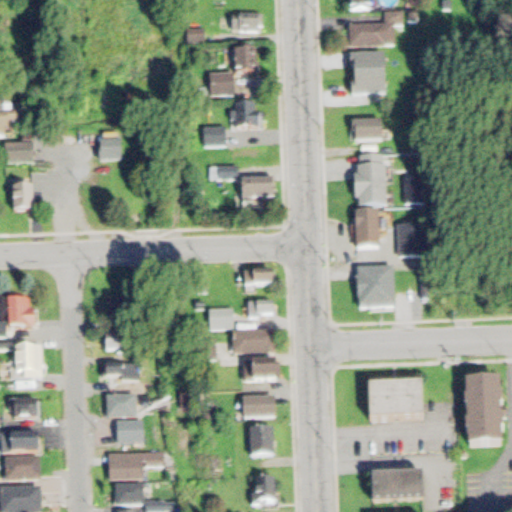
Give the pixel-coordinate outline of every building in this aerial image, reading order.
[(353,0),(354,13),(374,13),(374,0),(353,0)] [(400,47),(399,26),(409,25),(409,14),(390,15),(391,28),(354,29),(355,49),(400,47)] [(264,20),(237,20),(237,35),(264,35),(264,20)] [(239,56),(239,78),(259,78),(259,56),(239,56)] [(357,58),(357,96),(388,97),(388,58),(357,58)] [(236,99),(236,78),(215,78),(215,99),(236,99)] [(260,129),(256,108),(237,112),(241,133),(260,129)] [(0,139),(8,140),(9,124),(32,124),(33,116),(0,114),(0,139)] [(360,124),(360,141),(386,141),(386,124),(360,124)] [(210,130),(210,148),(229,148),(229,130),(210,130)] [(127,161),(127,141),(107,141),(107,160),(127,161)] [(39,147),(11,147),(11,166),(39,166),(39,147)] [(363,157),(363,207),(390,207),(390,157),(363,157)] [(242,170),(223,170),(223,182),(242,182),(242,170)] [(278,183),(247,183),(247,200),(278,200),(278,183)] [(36,215),(36,191),(17,191),(17,215),(36,215)] [(386,250),(386,212),(365,212),(365,250),(386,250)] [(407,258),(432,258),(432,225),(407,225),(407,258)] [(364,271),(363,310),(398,310),(399,271),(364,271)] [(250,276),(250,289),(275,289),(275,276),(250,276)] [(139,312),(131,298),(111,309),(119,323),(139,312)] [(35,303),(11,304),(12,329),(36,329),(35,303)] [(272,306),(254,308),(255,319),(274,317),(272,306)] [(237,312),(216,312),(216,331),(237,331),(237,312)] [(0,336),(8,335),(7,325),(0,325),(0,336)] [(275,335),(238,335),(238,358),(275,358),(275,335)] [(20,351),(20,380),(45,380),(45,351),(20,351)] [(248,386),(280,386),(280,367),(248,367),(248,386)] [(143,382),(143,368),(110,368),(110,382),(143,382)] [(472,380),(472,447),(506,446),(506,380),(472,380)] [(427,420),(427,387),(371,388),(371,421),(427,420)] [(199,404),(192,396),(184,402),(191,411),(199,404)] [(141,400),(113,399),(113,419),(141,419),(141,400)] [(277,402),(248,402),(248,422),(277,422),(277,402)] [(17,403),(17,419),(41,419),(41,403),(17,403)] [(147,426),(122,426),(122,447),(147,447),(147,426)] [(254,459),(275,459),(275,433),(254,433),(254,459)] [(42,439),(8,439),(8,457),(42,457),(42,439)] [(147,483),(147,471),(169,471),(169,457),(114,458),(115,483),(147,483)] [(45,486),(45,463),(12,463),(12,486),(45,486)] [(430,500),(429,478),(376,479),(376,502),(430,500)] [(259,506),(277,505),(276,483),(258,484),(259,506)] [(121,510),(148,510),(148,490),(121,490),(121,510)] [(45,511),(46,494),(8,494),(7,511),(45,511)]
